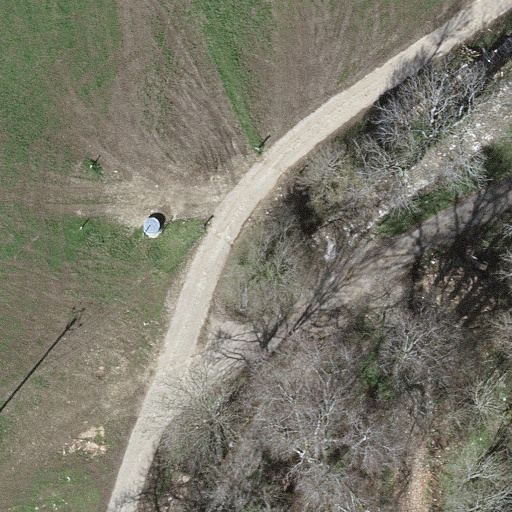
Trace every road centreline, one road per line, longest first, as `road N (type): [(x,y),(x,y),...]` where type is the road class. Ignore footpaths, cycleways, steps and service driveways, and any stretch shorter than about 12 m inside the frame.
road 1 (track): [(119,511),(153,366),(229,226),(320,119),(499,0)]
road 2 (track): [(511,80),(348,211),(227,354),(160,500)]
